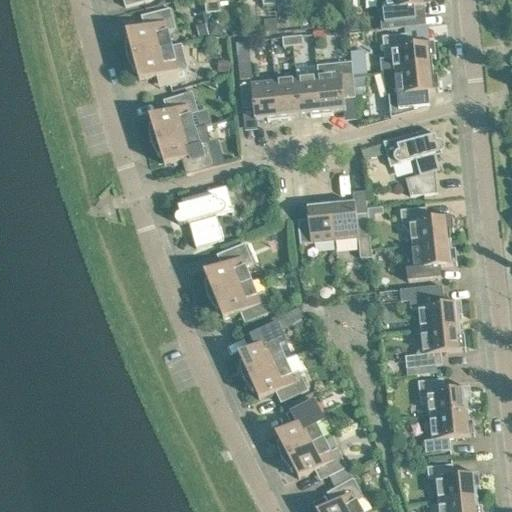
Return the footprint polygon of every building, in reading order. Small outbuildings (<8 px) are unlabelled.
[(123,0),(126,9),(153,2),(152,0),(123,0)] [(205,0),(207,15),(217,14),(221,10),(219,0),(205,0)] [(387,0),(389,11),(380,12),(382,32),(407,29),(407,23),(417,22),(415,9),(431,7),(429,0),(387,0)] [(172,48),(168,33),(176,31),(171,10),(148,16),(151,28),(127,34),(129,42),(127,42),(127,46),(126,49),(127,53),(127,56),(128,60),(172,48)] [(394,60),(395,73),(433,69),(432,60),(436,60),(435,45),(409,48),(408,36),(383,38),(385,61),(394,60)] [(302,37),(293,38),(294,48),(303,47),(302,37)] [(294,48),(293,38),(283,39),(284,49),(294,48)] [(189,82),(184,61),(176,63),(172,48),(128,60),(129,63),(130,66),(131,69),(133,72),(135,75),(138,74),(140,82),(163,76),(166,88),(189,82)] [(351,52),(352,64),(353,75),(367,74),(365,51),(351,52)] [(356,99),(353,75),(352,64),(318,68),(319,79),(323,117),(334,116),(334,114),(346,113),(345,101),(356,99)] [(434,79),(433,69),(395,73),(382,74),(389,98),(391,120),(416,114),(430,110),(429,94),(440,93),(438,78),(434,79)] [(323,117),(319,79),(297,81),(301,117),(311,116),(311,119),(323,117)] [(301,117),(297,81),(276,84),(280,122),(291,121),(291,118),(301,117)] [(280,122),(276,84),(241,87),(243,111),(254,110),(256,122),(268,121),(268,123),(280,122)] [(153,127),(151,128),(150,131),(150,135),(150,138),(151,142),(152,145),(196,131),(191,116),(199,114),(193,93),(164,102),(167,114),(150,119),(153,127)] [(216,169),(208,144),(209,143),(208,127),(196,131),(152,145),(153,148),(154,151),(156,154),(158,157),(160,160),(162,159),(165,167),(188,160),(193,175),(216,169)] [(439,172),(438,169),(435,157),(441,155),(444,153),(445,151),(445,147),(444,145),(441,143),(438,143),(436,137),(432,138),(430,132),(384,144),(391,169),(412,163),(415,175),(416,179),(407,182),(411,198),(438,196),(436,173),(439,172)] [(179,209),(181,215),(178,216),(176,219),(176,222),(178,225),(181,227),(184,227),(190,225),(197,250),(224,242),(217,218),(234,213),(227,188),(181,201),(183,208),(179,209)] [(343,206),(343,203),(332,204),(335,243),(359,240),(361,260),(373,259),(369,224),(368,215),(357,216),(355,204),(343,206)] [(335,243),(332,204),(320,206),(320,208),(308,209),(309,221),(298,223),(301,246),(335,243)] [(411,224),(413,247),(451,243),(450,234),(454,233),(453,219),(427,222),(426,210),(401,212),(402,225),(411,224)] [(290,223),(289,211),(277,213),(279,224),(290,223)] [(375,211),(367,212),(368,215),(369,224),(376,224),(375,218),(375,211)] [(452,253),(451,243),(413,247),(416,271),(407,271),(409,284),(442,280),(441,268),(458,267),(456,252),(452,253)] [(252,283),(246,268),(253,265),(245,245),(223,254),(228,265),(205,275),(208,282),(206,283),(206,287),(206,290),(207,294),(208,297),(209,300),(252,283)] [(273,314),(265,294),(257,297),(252,283),(209,300),(210,303),(212,306),(214,309),(216,312),(219,314),(221,313),(224,321),(246,312),(251,323),(273,314)] [(463,319),(462,305),(445,306),(443,287),(401,292),(402,304),(411,303),(412,311),(420,310),(422,333),(460,329),(459,320),(463,319)] [(286,362),(279,348),(287,345),(278,325),(256,335),(261,346),(239,356),(242,364),(240,365),(240,368),(241,372),(242,375),(243,378),(244,381),(286,362)] [(442,367),(441,355),(467,352),(465,338),(461,338),(460,329),(422,333),(424,348),(416,357),(406,358),(407,371),(442,367)] [(292,376),(286,362),(244,381),(245,384),(247,387),(249,390),(252,392),(254,395),(256,394),(260,402),(282,392),(287,403),(309,392),(300,373),(292,376)] [(430,406),(431,419),(469,415),(468,405),(472,405),(471,390),(445,393),(444,381),(419,384),(421,407),(430,406)] [(323,440),(316,426),(324,422),(314,403),(293,414),(298,425),(276,436),(280,444),(278,445),(278,448),(279,451),(280,455),(281,458),(282,461),(323,440)] [(476,438),(474,424),(470,424),(469,415),(431,419),(434,442),(425,443),(426,455),(451,453),(450,441),(476,438)] [(348,469),(338,450),(330,454),(323,440),(282,461),(284,464),(286,467),(288,469),(291,472),(293,474),(295,473),(299,481),(321,470),(326,480),(330,478),(333,484),(351,475),(348,469)] [(438,481),(440,504),(478,500),(477,491),(481,490),(479,476),(454,478),(453,467),(428,469),(429,481),(438,481)] [(362,511),(357,503),(364,499),(351,475),(333,484),(336,490),(333,492),(339,502),(321,511),(362,511)] [(479,510),(478,500),(440,504),(440,511),(483,511),(483,509),(479,510)]
